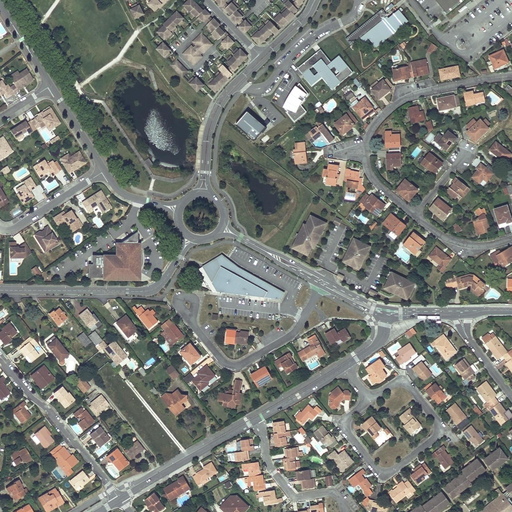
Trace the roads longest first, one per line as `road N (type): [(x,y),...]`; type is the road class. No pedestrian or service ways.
road 1 (residential): [(370,399),(344,427),(382,472),(440,431),(404,381),(370,399)]
road 2 (secondary): [(179,256),(145,291),(0,290)]
road 3 (residential): [(190,321),(222,361),(239,365),(294,332),(321,286)]
road 4 (residential): [(511,76),(405,98),(377,120),(365,154)]
road 5 (residential): [(112,489),(0,360)]
road 6 (tertiary): [(256,419),(119,499)]
road 7 (tertiary): [(260,56),(210,116),(192,194)]
road 8 (unclassified): [(236,87),(261,88),(310,37),(350,15),(357,0)]
road 9 (residential): [(343,511),(333,492),(288,491),(268,465),(256,419)]
road 10 (residential): [(0,228),(14,228),(104,170)]
